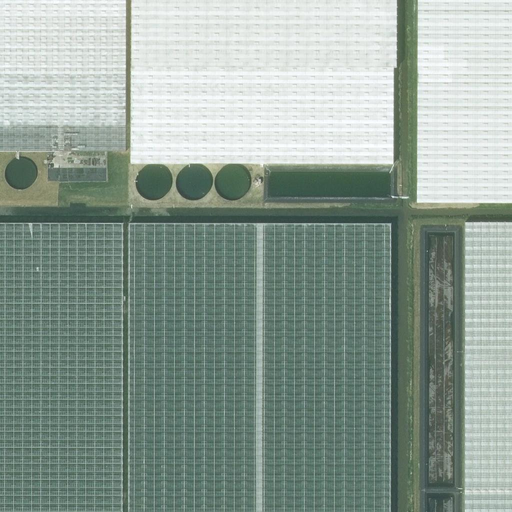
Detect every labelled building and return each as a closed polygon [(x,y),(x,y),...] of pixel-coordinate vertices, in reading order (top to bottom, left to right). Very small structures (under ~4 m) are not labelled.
[(0,0),(0,151),(126,151),(125,0),(0,0)] [(132,0),(131,164),(391,165),(393,68),(395,68),(396,0),(132,0)] [(511,0),(416,0),(415,203),(511,203),(511,0)] [(0,511),(122,511),(123,223),(0,222),(0,511)] [(464,490),(511,490),(511,222),(464,222),(464,490)] [(390,511),(391,223),(129,223),(128,511),(390,511)] [(511,511),(511,490),(464,490),(463,511),(511,511)]
